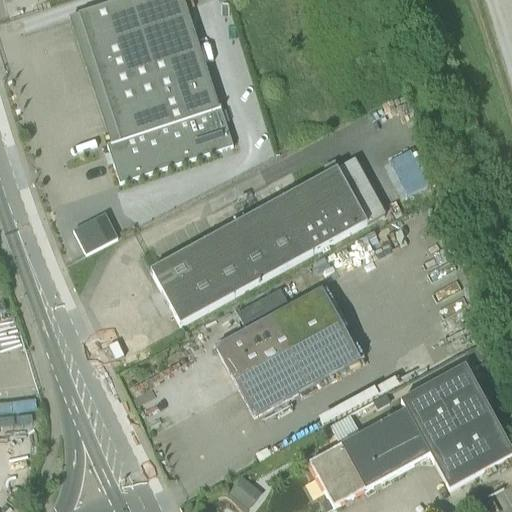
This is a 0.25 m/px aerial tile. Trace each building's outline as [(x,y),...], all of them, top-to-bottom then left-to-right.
[(133,0),(79,18),(120,144),(219,112),(188,20),(181,0),(133,0)] [(211,12),(188,20),(219,112),(220,111),(241,104),(211,12)] [(69,21),(111,148),(120,144),(79,18),(69,21)] [(220,111),(219,112),(120,144),(111,148),(107,149),(120,188),(233,150),(220,111)] [(429,189),(419,173),(409,154),(388,165),(408,201),(429,189)] [(385,218),(355,163),(337,173),(367,228),(385,218)] [(419,173),(429,189),(437,184),(431,165),(419,173)] [(181,330),(367,228),(337,173),(151,275),(181,330)] [(73,234),(85,259),(118,242),(105,218),(73,234)] [(216,352),(254,422),(299,398),(360,365),(322,294),(290,311),(248,335),(216,352)] [(238,317),(248,335),(290,311),(281,294),(238,317)] [(401,407),(405,416),(430,460),(449,496),(511,461),(511,457),(465,372),(401,407)] [(394,381),(374,392),(380,402),(386,399),(400,391),(394,381)] [(373,406),(380,402),(374,392),(319,423),(324,433),(329,430),(350,419),(373,406)] [(391,407),(386,399),(380,402),(373,406),(377,414),(391,407)] [(365,496),(430,460),(405,416),(361,440),(341,451),(355,477),(365,496)] [(361,440),(350,419),(329,430),(341,451),(361,440)] [(332,511),(334,511),(354,502),(344,484),(355,477),(341,451),(309,468),(332,511)] [(365,496),(355,477),(344,484),(354,502),(365,496)] [(229,497),(243,509),(257,493),(243,481),(229,497)] [(250,511),(262,497),(257,493),(243,509),(246,511),(250,511)]
